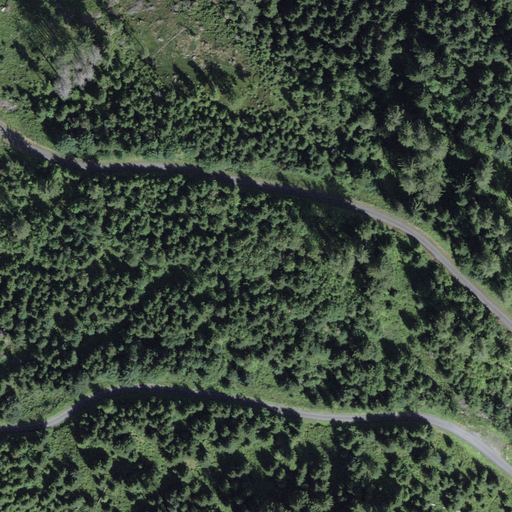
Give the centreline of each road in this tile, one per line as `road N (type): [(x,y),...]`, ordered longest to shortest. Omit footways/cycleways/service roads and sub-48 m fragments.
road 1 (track): [(0,124),(78,165),(157,166),(375,213),(434,250),(511,324)]
road 2 (track): [(511,472),(424,417),(316,415),(134,387),(93,397),(39,427),(0,430)]
